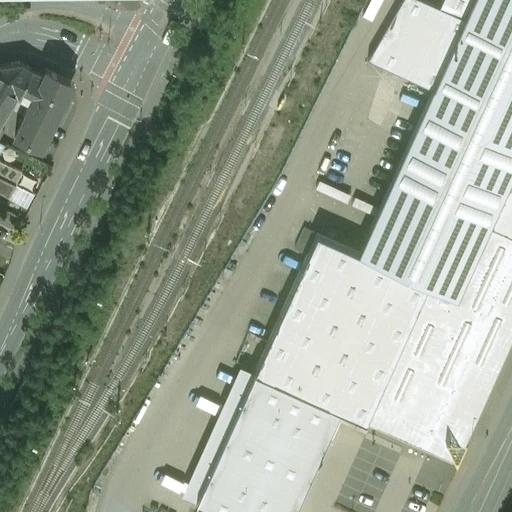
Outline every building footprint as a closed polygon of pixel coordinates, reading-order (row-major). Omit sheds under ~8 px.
[(442,0),(439,7),(423,0),(402,0),(368,60),(433,89),(434,87),(473,0),(442,0)] [(511,0),(473,0),(434,87),(511,122),(511,0)] [(21,63),(0,66),(0,122),(17,93),(31,70),(21,63)] [(73,84),(45,70),(42,75),(31,70),(17,93),(30,99),(23,114),(26,115),(15,136),(41,149),(73,84)] [(511,122),(434,87),(433,89),(359,252),(428,283),(456,296),(488,223),(511,170),(511,122)] [(21,173),(0,163),(0,177),(15,185),(21,173)] [(511,170),(488,223),(511,233),(511,170)] [(15,185),(0,177),(0,193),(9,198),(15,185)] [(428,283),(366,421),(454,461),(458,472),(468,449),(463,446),(511,338),(511,233),(488,223),(456,296),(428,283)] [(359,252),(317,234),(255,371),(366,421),(428,283),(359,252)] [(366,421),(255,371),(196,501),(219,511),(294,511),(339,412),(365,424),(366,421)]
